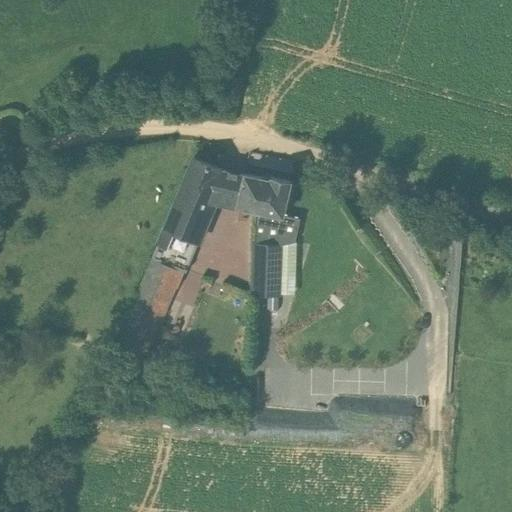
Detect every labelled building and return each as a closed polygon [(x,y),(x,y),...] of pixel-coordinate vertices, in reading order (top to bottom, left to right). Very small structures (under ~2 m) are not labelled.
[(199,242),(216,202),(237,207),(244,175),(222,170),(193,158),(152,258),(186,272),(199,242)] [(262,178),(262,179),(244,175),(237,207),(255,210),(254,242),(252,242),(250,296),(281,297),(282,245),(294,242),(300,219),(283,216),(290,182),(271,178),(270,180),(262,178)] [(145,362),(182,275),(150,262),(113,348),(145,362)] [(281,297),(270,296),(270,310),(281,310),(281,297)] [(347,441),(418,443),(419,416),(374,415),(373,431),(359,431),(359,420),(347,420),(347,441)]
